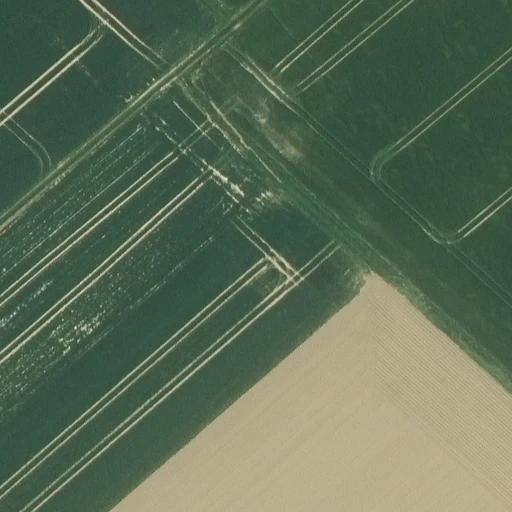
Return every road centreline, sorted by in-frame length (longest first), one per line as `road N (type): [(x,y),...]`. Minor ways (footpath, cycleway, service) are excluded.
road 1 (track): [(511,395),(83,0)]
road 2 (track): [(262,0),(0,225)]
